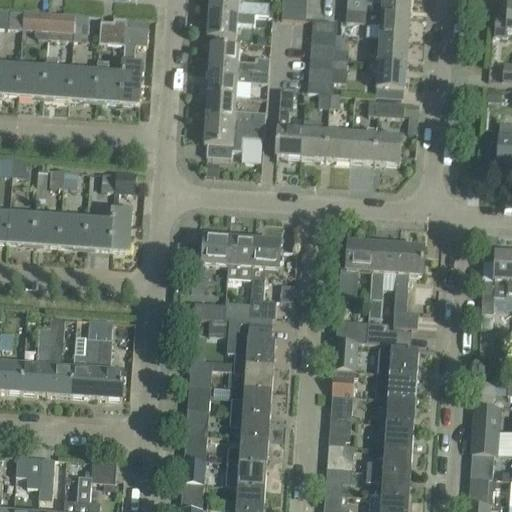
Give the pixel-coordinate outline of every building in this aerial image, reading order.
[(209,0),(209,16),(268,20),(269,8),(243,6),(243,0),(209,0)] [(292,0),(282,0),(282,11),(306,13),(307,1),(292,0)] [(348,0),(348,6),(347,16),(410,21),(411,0),(382,0),(381,9),(366,7),(366,0),(348,0)] [(506,35),(511,35),(511,7),(508,7),(508,18),(495,17),(494,40),(506,40),(506,35)] [(306,25),(306,13),(282,11),(281,21),(281,23),(306,25)] [(0,32),(8,33),(9,15),(0,14),(0,32)] [(21,34),(23,16),(9,15),(8,33),(21,34)] [(38,44),(47,44),(49,18),(23,16),(21,34),(22,34),(21,43),(24,43),(25,34),(34,35),(34,40),(38,44)] [(268,30),(268,20),(209,16),(207,41),(236,43),(237,28),(254,29),(268,30)] [(408,45),(410,21),(347,16),(346,27),(380,29),(379,43),(408,45)] [(48,43),(73,45),(74,28),(74,20),(49,18),(47,44),(48,44),(48,43)] [(106,49),(124,51),(126,31),(126,24),(114,23),(113,27),(101,26),(99,48),(98,56),(106,56),(106,49)] [(312,26),(311,38),(337,40),(338,28),(312,26)] [(87,29),(74,28),(73,45),(86,46),(87,29)] [(122,65),(119,107),(139,108),(142,63),(134,62),(135,49),(147,50),(148,33),(126,31),(124,51),(123,66),(122,65)] [(336,52),(337,40),(311,38),(311,50),(336,52)] [(266,40),(258,40),(257,48),(266,48),(266,40)] [(373,56),(372,67),(406,69),(408,45),(379,43),(378,56),(373,56)] [(210,49),(209,75),(268,79),(269,69),(238,67),(240,51),(210,49)] [(334,64),(335,54),(336,52),(311,50),(310,62),(334,64)] [(335,54),(334,64),(348,65),(349,55),(335,54)] [(68,103),(70,75),(57,74),(57,62),(47,62),(47,74),(45,73),(43,102),(68,103)] [(333,76),(334,64),(310,62),(309,74),(333,76)] [(334,64),(333,76),(333,86),(346,87),(348,65),(334,64)] [(119,107),(122,65),(121,65),(120,77),(108,76),(109,66),(97,65),(97,77),(96,77),(94,105),(119,107)] [(406,69),(372,67),(372,75),(377,76),(375,91),(375,101),(401,103),(402,93),(405,94),(406,69)] [(511,86),(511,68),(503,68),(502,86),(511,86)] [(0,98),(16,100),(18,72),(0,70),(0,98)] [(16,100),(43,102),(45,73),(18,72),(16,100)] [(333,76),(309,74),(308,85),(332,87),(333,86),(333,76)] [(96,77),(70,75),(68,103),(94,105),(96,77)] [(209,75),(207,99),(236,101),(237,87),(268,89),(268,79),(209,75)] [(319,111),(329,112),(331,98),(331,99),(332,98),(332,87),(308,85),(307,97),(320,98),(319,111)] [(487,93),(487,104),(501,105),(501,93),(487,93)] [(300,163),(302,134),(288,133),(289,116),(292,117),(293,96),(281,95),(279,116),(276,161),(300,163)] [(340,98),(332,98),(331,99),(331,98),(329,112),(339,113),(340,98)] [(207,99),(205,124),(265,128),(266,118),(234,116),(236,101),(207,99)] [(377,120),(378,106),(369,105),(368,119),(377,120)] [(404,108),(378,106),(377,120),(403,122),(404,108)] [(231,163),(232,155),(241,155),(242,142),(264,143),(265,128),(205,124),(204,148),(207,148),(206,161),(231,163)] [(328,132),(319,131),(319,125),(303,124),(302,134),(300,163),(325,164),(328,132)] [(325,164),(350,166),(352,138),(337,137),(337,132),(328,132),(325,164)] [(350,166),(373,168),(376,134),(366,134),(366,139),(352,138),(350,166)] [(376,134),(373,168),(399,170),(401,141),(386,140),(386,135),(376,134)] [(497,170),(511,171),(511,143),(499,142),(497,170)] [(0,180),(11,181),(12,164),(0,162),(0,180)] [(12,164),(11,181),(25,182),(26,165),(12,164)] [(217,181),(218,167),(206,166),(205,180),(217,181)] [(62,192),(63,175),(51,174),(50,192),(62,192)] [(63,175),(62,192),(89,194),(90,177),(77,177),(77,176),(63,175)] [(115,179),(114,196),(135,198),(136,179),(116,177),(116,179),(115,179)] [(102,195),(114,196),(115,179),(103,178),(102,195)] [(110,255),(113,209),(111,209),(110,226),(87,225),(86,253),(110,255)] [(113,209),(110,255),(129,256),(132,212),(128,212),(125,210),(113,209)] [(0,247),(7,248),(9,219),(0,218),(0,247)] [(34,221),(9,219),(7,248),(32,249),(34,221)] [(32,249),(59,251),(60,223),(34,221),(32,249)] [(59,251),(86,253),(87,225),(60,223),(59,251)] [(227,271),(229,242),(204,240),(202,269),(227,271)] [(251,273),(253,244),(229,242),(227,271),(251,273)] [(253,244),(251,273),(250,284),(250,297),(251,297),(250,322),(275,323),(276,305),(263,304),(265,273),(278,274),(280,246),(253,244)] [(358,276),(371,277),(374,248),(348,246),(346,274),(340,274),(338,302),(356,303),(358,276)] [(398,250),(374,248),(371,277),(368,321),(381,322),(384,278),(396,279),(398,250)] [(424,252),(398,250),(396,279),(393,331),(417,333),(418,317),(406,316),(409,279),(422,280),(424,252)] [(281,269),(295,269),(296,254),(282,253),(281,269)] [(481,318),(480,331),(490,332),(492,332),(493,318),(494,303),(507,303),(507,302),(511,302),(511,257),(496,257),(494,285),(494,290),(483,289),(481,318)] [(223,325),(224,309),(194,307),(193,323),(223,324),(223,325)] [(224,309),(223,325),(223,326),(243,327),(244,310),(224,309)] [(51,323),(50,333),(46,399),(71,401),(73,372),(72,372),(61,372),(64,323),(51,322),(51,323)] [(89,325),(87,343),(92,344),(100,344),(101,326),(93,325),(89,325)] [(335,346),(356,347),(367,348),(368,327),(337,325),(335,346)] [(229,343),(247,344),(265,345),(267,329),(243,327),(223,326),(223,336),(229,337),(229,343)] [(368,327),(367,348),(410,351),(411,336),(388,334),(388,329),(368,327)] [(46,399),(50,333),(41,332),(39,370),(23,369),(21,398),(46,399)] [(0,338),(0,340),(0,353),(11,354),(12,338),(0,338)] [(96,403),(100,344),(92,344),(87,343),(84,343),(83,358),(73,358),(72,372),(73,372),(71,401),(96,403)] [(100,344),(96,403),(121,405),(123,376),(110,375),(112,345),(100,344)] [(275,345),(265,345),(247,344),(246,358),(234,358),(233,368),(273,371),(275,345)] [(511,346),(494,345),(493,361),(511,361),(511,346)] [(333,375),(354,376),(356,347),(335,346),(333,375)] [(390,379),(417,381),(419,355),(392,354),(392,355),(382,355),(381,378),(390,379)] [(190,365),(189,390),(209,391),(211,366),(206,366),(191,365),(190,365)] [(23,369),(0,367),(0,396),(21,398),(23,369)] [(271,395),(273,371),(233,368),(233,378),(245,379),(244,393),(271,395)] [(333,375),(331,400),(353,402),(354,376),(333,375)] [(417,381),(390,379),(388,404),(415,406),(417,381)] [(492,410),(494,386),(483,385),(481,409),(492,410)] [(209,391),(189,390),(187,413),(208,414),(209,391)] [(231,416),(270,419),(271,395),(244,393),(243,405),(232,404),(231,416)] [(351,426),(353,402),(331,400),(329,425),(351,426)] [(413,431),(415,406),(388,404),(386,429),(413,431)] [(475,411),(473,434),(499,436),(501,413),(475,411)] [(206,439),(208,414),(187,413),(185,438),(206,439)] [(268,443),(270,419),(231,416),(230,430),(242,431),(241,441),(268,443)] [(329,425),(328,448),(345,449),(345,447),(350,447),(351,426),(329,425)] [(386,429),(385,452),(412,454),(413,431),(386,429)] [(497,460),(499,436),(473,434),(472,458),(497,460)] [(204,463),(206,439),(185,438),(183,462),(204,463)] [(266,468),(268,443),(241,441),(240,453),(228,452),(227,465),(266,468)] [(345,450),(345,449),(328,448),(326,472),(352,474),(353,451),(345,450)] [(367,466),(366,475),(410,478),(412,454),(385,452),(384,467),(367,466)] [(472,458),(470,483),(488,484),(492,485),(493,460),(497,461),(497,460),(472,458)] [(26,492),(40,493),(41,463),(17,461),(15,481),(27,482),(26,492)] [(183,462),(182,487),(203,488),(204,463),(183,462)] [(54,464),(41,463),(40,493),(39,505),(51,505),(54,464)] [(238,479),(237,491),(265,493),(266,468),(227,465),(226,479),(238,479)] [(117,469),(92,467),(90,487),(115,489),(117,469)] [(326,472),(325,497),(342,498),(342,487),(351,488),(352,474),(326,472)] [(408,503),(410,478),(366,475),(366,486),(382,488),(381,501),(408,503)] [(511,476),(502,476),(502,485),(511,485),(511,476)] [(470,483),(468,507),(490,509),(491,495),(487,495),(488,484),(470,483)] [(511,485),(502,485),(511,486),(510,510),(511,509),(511,485)] [(180,511),(201,511),(203,488),(182,487),(180,511)] [(88,511),(88,507),(89,498),(90,489),(76,488),(75,506),(64,505),(63,511),(88,511)] [(263,511),(265,493),(237,491),(236,505),(208,504),(207,511),(263,511)] [(341,511),(342,498),(325,497),(323,511),(348,511),(349,511),(341,511)] [(88,507),(88,511),(99,511),(100,508),(89,507),(89,498),(88,507)] [(370,501),(369,511),(407,511),(408,503),(381,501),(381,502),(370,501)]
